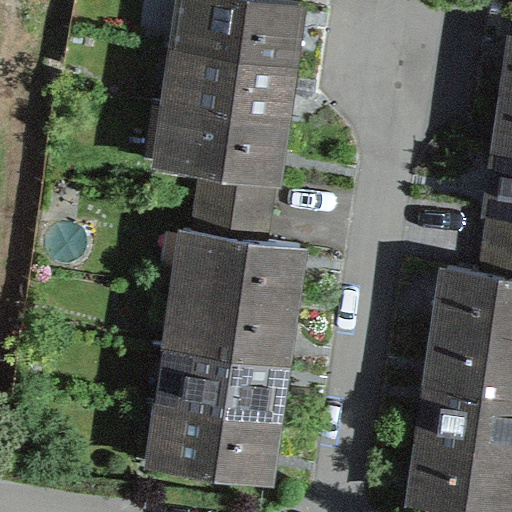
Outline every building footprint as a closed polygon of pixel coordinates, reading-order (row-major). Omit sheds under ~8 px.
[(194,0),(188,44),(290,59),(291,49),(298,0),(194,0)] [(180,102),(282,116),(283,106),(290,59),(188,44),(180,102)] [(501,139),(499,148),(511,149),(511,90),(508,90),(501,139)] [(270,175),(273,175),(274,166),(282,116),(180,102),(171,161),(206,166),(202,196),(266,206),(270,175)] [(511,149),(499,148),(492,197),(491,207),(493,207),(489,238),(511,240),(511,149)] [(262,236),(266,206),(202,196),(189,286),(290,301),(292,290),(299,241),(262,236)] [(511,332),(511,240),(489,238),(485,268),(448,263),(441,312),(439,322),(511,332)] [(290,301),(189,286),(181,343),(282,358),(284,347),(290,301)] [(431,379),(511,390),(511,332),(439,322),(432,369),(431,379)] [(282,358),(181,343),(173,401),(274,415),(276,402),(282,358)] [(511,449),(511,390),(431,379),(424,427),(423,435),(423,437),(511,449)] [(268,459),(274,415),(173,401),(164,460),(266,474),(268,459)] [(511,509),(511,449),(423,437),(416,480),(414,496),(427,498),(424,511),(480,511),(482,506),(511,509)]
